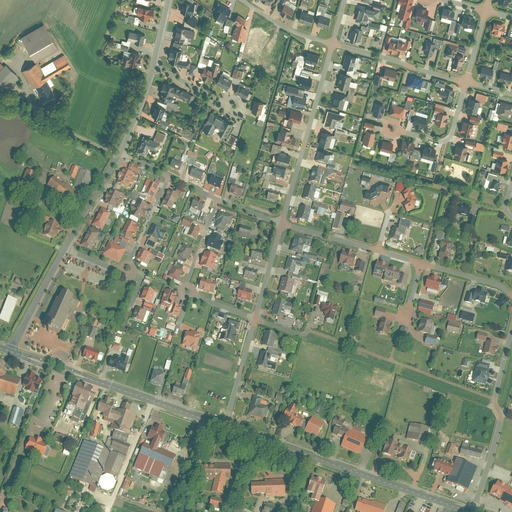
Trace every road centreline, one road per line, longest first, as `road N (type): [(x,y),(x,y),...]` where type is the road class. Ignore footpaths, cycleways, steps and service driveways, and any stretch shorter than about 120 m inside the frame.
road 1 (tertiary): [(224,426),(464,511)]
road 2 (tertiary): [(9,351),(224,426)]
road 3 (residential): [(472,511),(499,423),(493,399),(511,321)]
road 4 (residential): [(332,44),(282,225)]
road 5 (residential): [(464,83),(332,44)]
